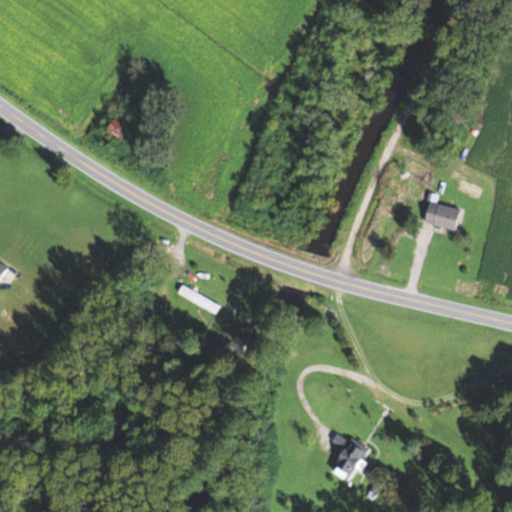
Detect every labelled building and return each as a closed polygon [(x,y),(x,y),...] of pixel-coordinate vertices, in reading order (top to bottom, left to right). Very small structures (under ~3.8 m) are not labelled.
[(108,129),(119,139),(138,119),(127,109),(108,129)] [(456,231),(462,212),(432,203),(427,223),(456,231)] [(0,278),(8,268),(0,261),(0,278)] [(220,305),(184,285),(179,293),(216,313),(220,305)] [(335,469),(350,479),(369,450),(354,440),(335,469)]
